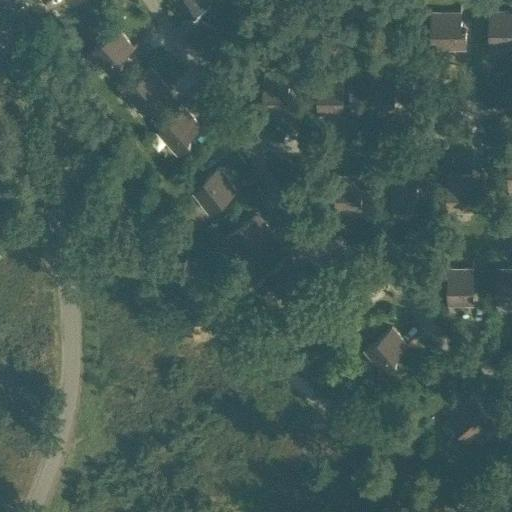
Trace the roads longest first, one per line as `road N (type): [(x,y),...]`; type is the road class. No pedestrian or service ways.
road 1 (track): [(61,133),(204,301),(377,450),(436,511)]
road 2 (unclassified): [(33,511),(72,385),(61,133),(0,40)]
